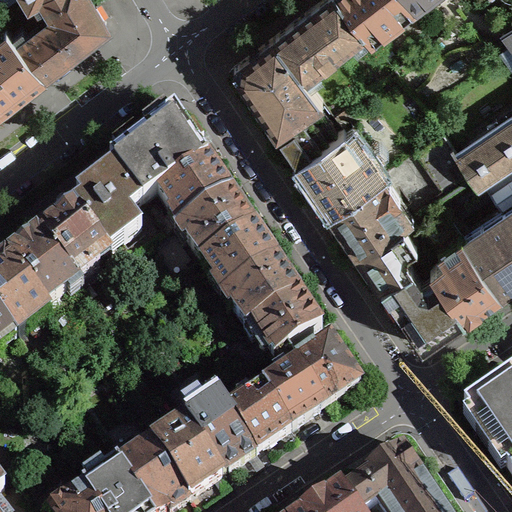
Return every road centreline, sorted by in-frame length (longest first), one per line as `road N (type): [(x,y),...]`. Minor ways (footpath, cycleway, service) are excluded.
road 1 (residential): [(413,393),(178,47)]
road 2 (residential): [(0,184),(178,47)]
road 3 (residential): [(413,393),(240,511)]
road 4 (residential): [(492,511),(413,393)]
